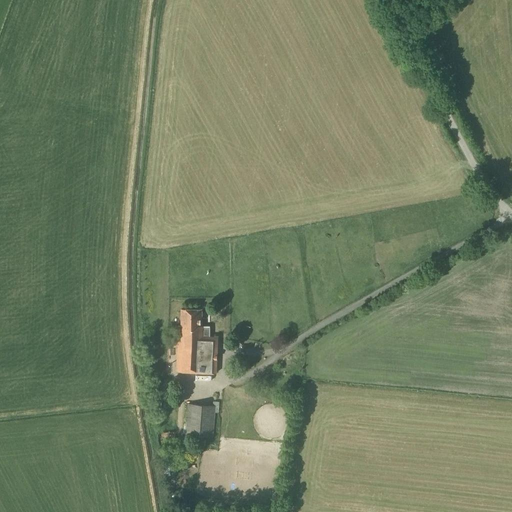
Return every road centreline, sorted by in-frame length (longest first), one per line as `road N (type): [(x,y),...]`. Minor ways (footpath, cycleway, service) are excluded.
road 1 (track): [(157,511),(125,304),(153,0)]
road 2 (unclassified): [(511,216),(484,184),(386,0)]
